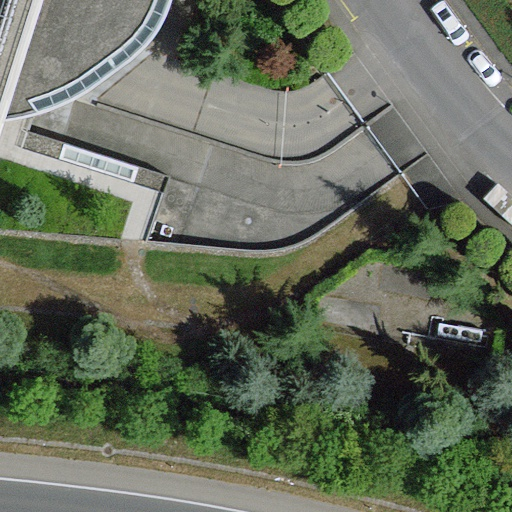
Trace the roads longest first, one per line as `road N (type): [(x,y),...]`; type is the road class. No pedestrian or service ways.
road 1 (unclassified): [(392,0),(511,157)]
road 2 (motorway): [(140,511),(0,496)]
